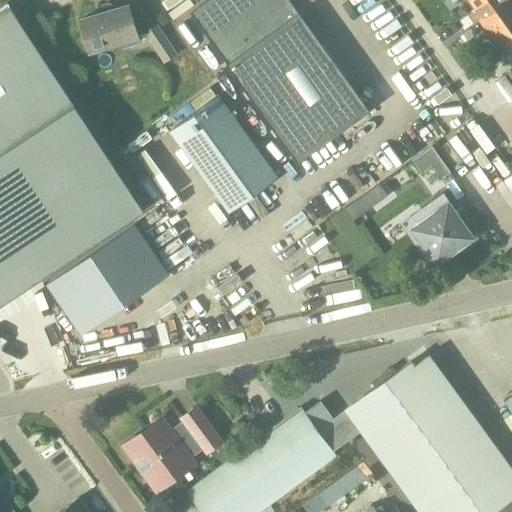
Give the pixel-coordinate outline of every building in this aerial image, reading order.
[(19,0),(120,143),(208,81),(156,7),(138,20),(123,0),(19,0)] [(212,0),(194,14),(229,62),(225,65),(297,163),(370,111),(298,12),(295,14),(285,0),(212,0)] [(468,0),(475,9),(473,11),(504,54),(511,47),(511,1),(511,0),(510,0),(468,0)] [(0,23),(0,305),(144,210),(15,14),(0,23)] [(388,51),(406,41),(399,29),(381,40),(388,51)] [(219,95),(170,131),(229,213),(278,178),(230,112),(219,95)] [(416,121),(402,131),(416,150),(430,139),(416,121)] [(441,180),(451,173),(432,147),(412,161),(422,174),(432,167),(441,180)] [(378,183),(344,208),(356,226),(364,221),(360,215),(387,195),(378,183)] [(437,259),(468,237),(447,207),(415,229),(437,259)] [(131,224),(43,284),(77,333),(165,273),(131,224)] [(296,240),(310,255),(326,241),(311,225),(296,240)] [(307,266),(296,275),(304,285),(316,276),(307,266)] [(244,327),(250,322),(245,316),(239,321),(244,327)] [(411,361),(346,409),(361,430),(364,434),(380,457),(420,511),(511,511),(511,469),(487,435),(473,446),(411,361)] [(300,408),(187,490),(203,511),(259,511),(336,456),(332,452),(361,430),(346,409),(333,419),(320,401),(304,413),(300,408)] [(196,407),(181,418),(183,420),(169,431),(164,424),(150,434),(147,431),(125,446),(152,484),(173,469),(176,474),(191,463),(189,459),(204,449),(206,452),(221,441),(196,407)] [(364,434),(352,443),(368,466),(380,457),(364,434)] [(0,511),(4,511),(11,507),(0,491),(0,511)] [(89,511),(79,498),(59,511),(89,511)]
